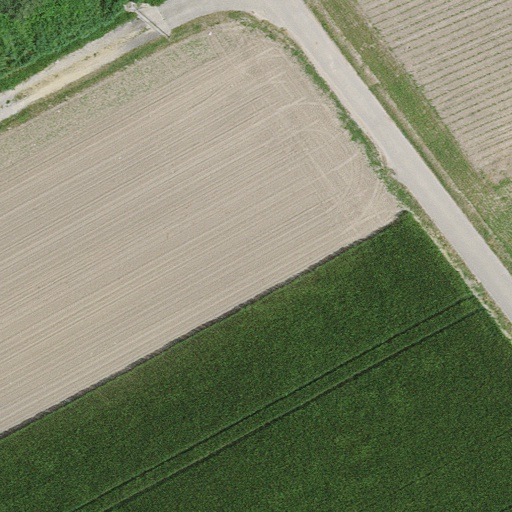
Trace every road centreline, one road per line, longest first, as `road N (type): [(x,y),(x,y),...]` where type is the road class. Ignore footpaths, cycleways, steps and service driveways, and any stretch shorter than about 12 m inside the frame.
road 1 (track): [(511,303),(267,0)]
road 2 (track): [(0,121),(240,0)]
